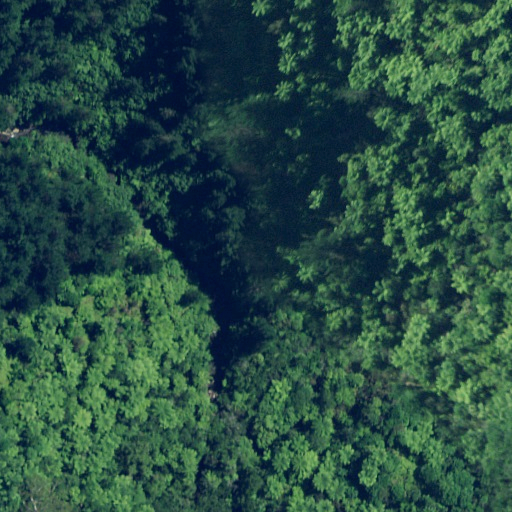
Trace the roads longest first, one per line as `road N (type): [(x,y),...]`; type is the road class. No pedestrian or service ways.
road 1 (track): [(511,13),(492,34),(445,50),(394,34),(345,122),(339,173),(358,238),(405,287),(441,297),(466,266),(506,260),(511,294)]
road 2 (track): [(511,334),(454,380),(382,379),(360,395),(311,491),(309,511)]
